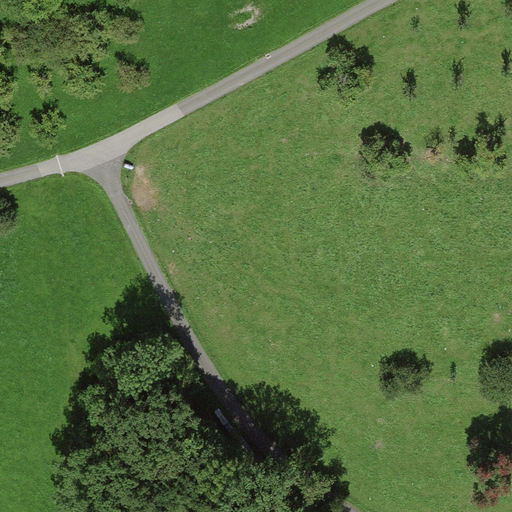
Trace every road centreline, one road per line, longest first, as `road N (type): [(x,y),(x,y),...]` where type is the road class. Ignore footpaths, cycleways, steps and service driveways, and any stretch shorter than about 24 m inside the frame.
road 1 (track): [(99,160),(228,416),(361,511)]
road 2 (track): [(0,183),(99,160),(391,0)]
